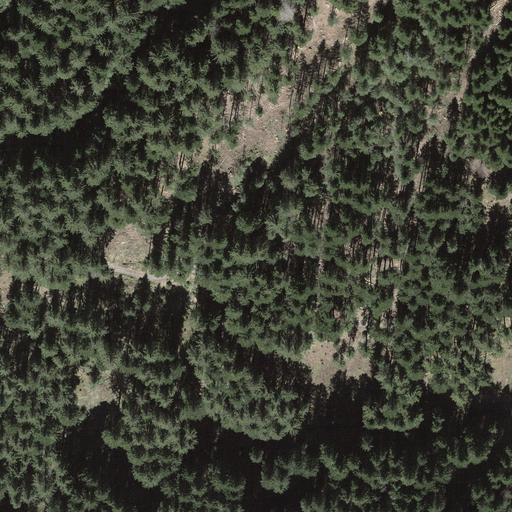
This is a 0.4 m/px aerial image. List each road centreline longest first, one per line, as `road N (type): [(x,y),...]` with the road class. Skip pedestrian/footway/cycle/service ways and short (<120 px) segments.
road 1 (track): [(0,258),(32,278),(89,268),(215,276),(223,321),(250,344),(376,329),(437,390),(500,396),(511,405)]
road 2 (track): [(511,415),(462,466),(432,511)]
